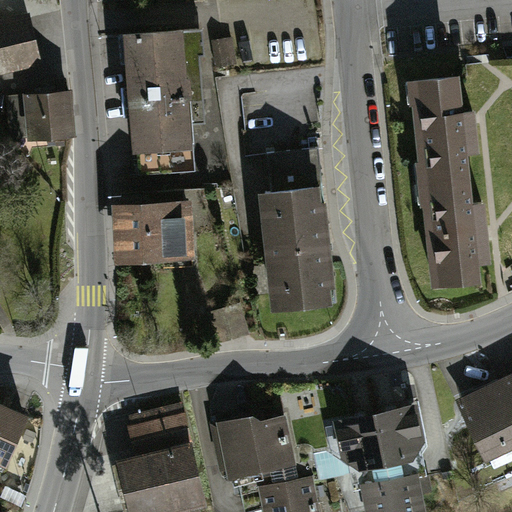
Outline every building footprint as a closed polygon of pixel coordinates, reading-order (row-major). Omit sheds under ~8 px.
[(0,82),(38,76),(29,24),(0,29),(0,82)] [(180,32),(121,37),(134,174),(193,168),(180,32)] [(434,281),(476,276),(454,85),(412,90),(434,281)] [(55,102),(10,102),(9,148),(55,149),(55,102)] [(322,158),(258,164),(272,305),(336,298),(322,158)] [(193,203),(115,208),(118,266),(196,262),(193,203)] [(241,304),(206,309),(211,340),(246,334),(241,304)] [(511,402),(477,418),(508,487),(511,485),(511,402)] [(447,511),(429,405),(352,419),(366,500),(390,496),(392,511),(447,511)] [(36,431),(0,413),(0,478),(11,484),(36,431)] [(291,424),(224,436),(235,492),(301,480),(291,424)] [(211,511),(198,456),(122,474),(131,511),(211,511)] [(326,511),(324,492),(269,501),(270,511),(326,511)]
